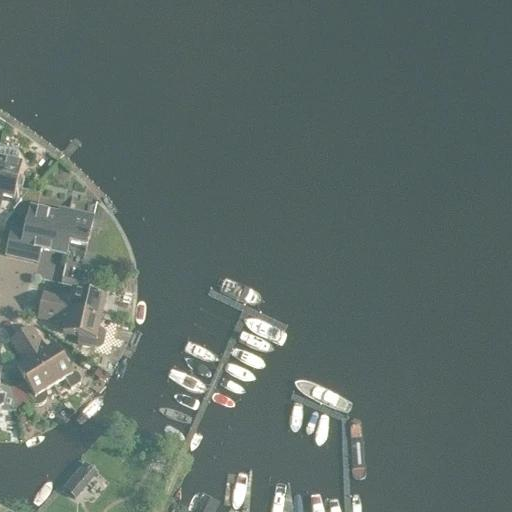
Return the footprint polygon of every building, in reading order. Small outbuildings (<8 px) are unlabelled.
[(0,202),(1,197),(13,199),(20,200),(28,192),(15,189),(21,163),(14,161),(16,151),(0,147),(0,202)] [(28,192),(20,200),(37,204),(40,194),(28,192)] [(86,248),(93,217),(59,209),(58,213),(30,206),(24,232),(11,229),(5,256),(38,263),(40,250),(54,253),(54,251),(66,253),(68,243),(86,248)] [(43,293),(40,306),(100,319),(105,298),(72,290),(70,299),(43,293)] [(100,319),(40,306),(37,318),(64,324),(62,333),(79,337),(77,344),(98,349),(102,346),(105,334),(102,331),(98,330),(100,319)] [(31,327),(20,334),(53,386),(64,379),(71,390),(80,384),(81,379),(77,373),(72,372),(70,373),(53,346),(46,351),(31,327)] [(53,386),(20,334),(9,341),(24,364),(16,369),(28,388),(22,392),(28,402),(31,404),(35,406),(38,406),(42,405),(45,402),(46,399),(46,395),(45,391),(53,386)] [(0,390),(0,391),(0,394),(5,395),(2,407),(0,410),(4,412),(9,412),(14,410),(10,388),(0,385),(0,390)] [(71,482),(64,490),(76,499),(83,492),(71,482)]
